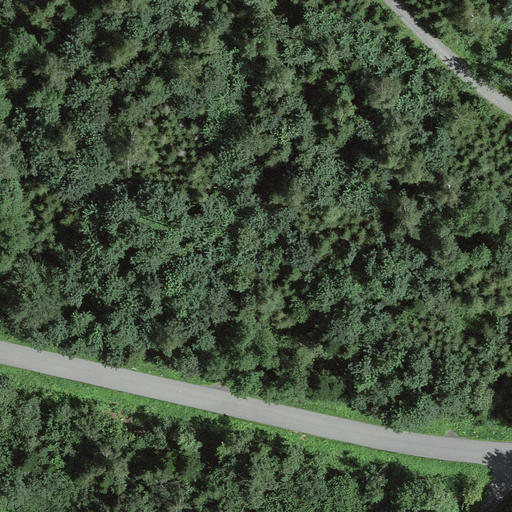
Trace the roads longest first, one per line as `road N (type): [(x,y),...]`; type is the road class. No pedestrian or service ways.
road 1 (residential): [(511,453),(419,446),(0,352)]
road 2 (track): [(390,0),(456,69),(511,104)]
